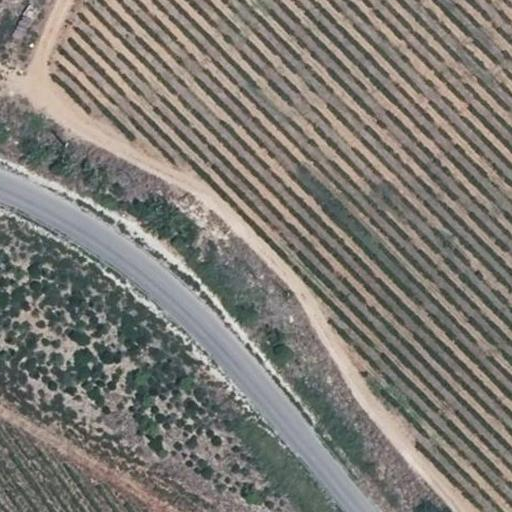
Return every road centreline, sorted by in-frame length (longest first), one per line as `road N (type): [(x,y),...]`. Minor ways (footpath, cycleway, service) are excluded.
road 1 (track): [(72,0),(33,89),(68,120),(198,189),(302,288),(453,511)]
road 2 (unclassified): [(0,189),(124,259),(354,511)]
